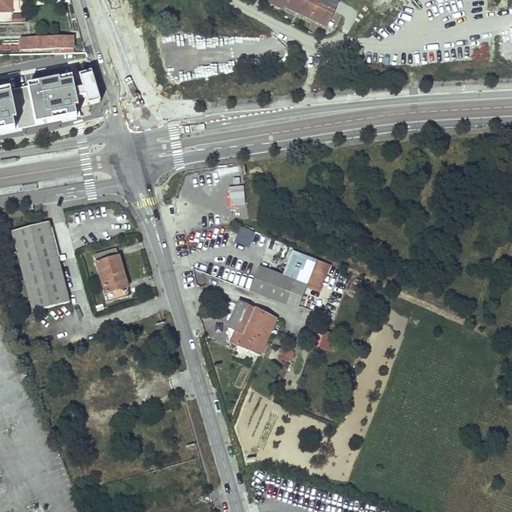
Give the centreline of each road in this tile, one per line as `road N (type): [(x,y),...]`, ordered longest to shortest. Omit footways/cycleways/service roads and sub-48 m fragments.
road 1 (tertiary): [(511,93),(294,109),(137,131)]
road 2 (tertiary): [(147,172),(178,159),(373,129),(511,119)]
road 3 (secondary): [(158,238),(238,511)]
road 4 (secondary): [(137,131),(93,0)]
road 5 (secondary): [(87,0),(119,133)]
road 6 (tertiary): [(0,202),(130,178)]
road 7 (residential): [(331,54),(221,0)]
road 8 (tertiary): [(119,133),(0,155)]
